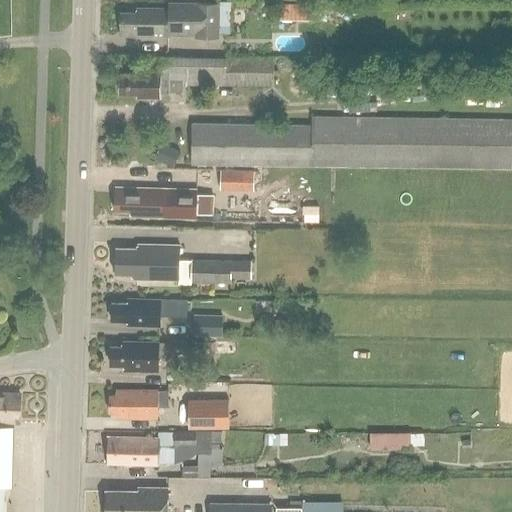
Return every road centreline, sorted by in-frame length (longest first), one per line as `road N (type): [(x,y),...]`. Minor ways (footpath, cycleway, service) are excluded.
road 1 (secondary): [(73,362),(84,0)]
road 2 (secondary): [(68,511),(73,362)]
